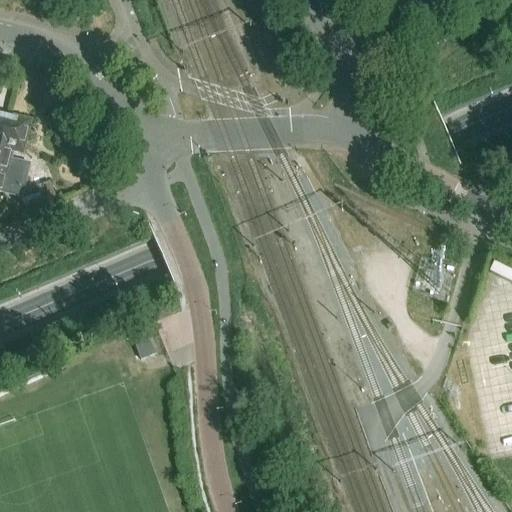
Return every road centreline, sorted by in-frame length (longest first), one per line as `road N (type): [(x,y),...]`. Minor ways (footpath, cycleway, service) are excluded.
road 1 (residential): [(225,511),(210,446),(203,322),(155,186)]
road 2 (secondary): [(448,135),(161,257)]
road 3 (tertiary): [(511,221),(336,132)]
road 4 (tertiary): [(11,35),(77,62),(155,136)]
road 5 (secondary): [(0,328),(161,257)]
road 6 (unclassified): [(0,244),(155,186)]
road 7 (tertiary): [(336,132),(178,136)]
road 8 (residential): [(342,70),(454,0)]
